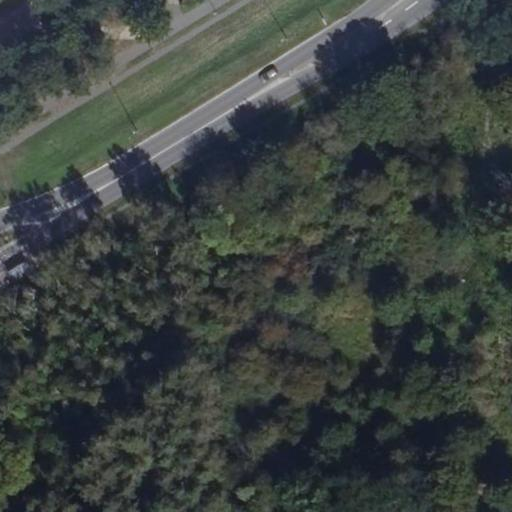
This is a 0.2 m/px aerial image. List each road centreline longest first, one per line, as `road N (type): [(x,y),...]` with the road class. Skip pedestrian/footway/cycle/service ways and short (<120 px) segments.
road 1 (tertiary): [(215,119),(269,107),(426,0)]
road 2 (tertiary): [(387,0),(260,77),(215,119)]
road 3 (tertiary): [(0,260),(109,183)]
road 4 (tertiary): [(109,183),(215,119)]
